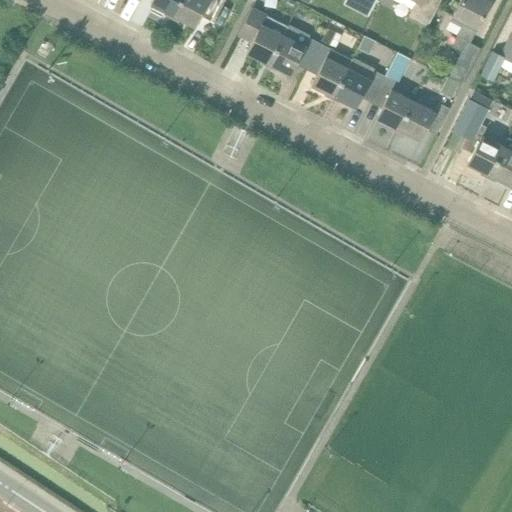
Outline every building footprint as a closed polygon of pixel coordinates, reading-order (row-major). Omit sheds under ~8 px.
[(153,0),(151,5),(173,16),(181,0),(153,0)] [(181,0),(173,16),(194,27),(200,16),(210,22),(221,0),(181,0)] [(345,0),(343,5),(355,11),(368,18),(377,0),(345,0)] [(411,0),(415,2),(407,18),(426,27),(435,10),(440,0),(411,0)] [(448,76),(447,78),(459,84),(460,82),(463,83),(468,72),(480,49),(468,43),(481,18),(490,0),(489,0),(460,0),(457,6),(452,17),(449,21),(461,27),(457,35),(452,44),(463,49),(455,65),(449,77),(448,76)] [(246,53),(267,64),(286,27),(254,11),(241,37),(252,42),(246,53)] [(367,20),(358,36),(379,48),(388,31),(367,20)] [(295,64),(305,69),(318,43),(308,38),(309,35),(289,25),(287,27),(286,27),(267,64),(290,75),(295,64)] [(321,41),(329,45),(335,33),(327,29),(321,41)] [(492,51),(479,76),(493,82),(504,60),(511,63),(511,30),(503,48),(506,50),(503,57),(492,51)] [(379,56),(409,69),(419,46),(389,32),(379,56)] [(311,86),(333,97),(352,60),(318,43),(305,69),(317,75),(311,86)] [(352,60),(333,97),(355,108),(360,97),(371,103),(384,77),(373,71),(374,68),(353,58),(352,60)] [(376,118),(398,129),(412,101),(390,90),(395,82),(384,77),(371,103),(381,108),(376,118)] [(440,92),(452,98),(459,84),(447,78),(440,92)] [(487,111),(492,101),(472,90),(467,101),(487,111)] [(398,129),(420,140),(425,130),(436,135),(445,117),(449,109),(438,104),(433,112),(412,101),(398,129)] [(467,164),(488,175),(502,147),(480,136),(485,128),(474,122),(461,148),(472,154),(467,164)] [(511,182),(511,140),(508,138),(503,148),(502,147),(488,175),(510,186),(511,182)]
